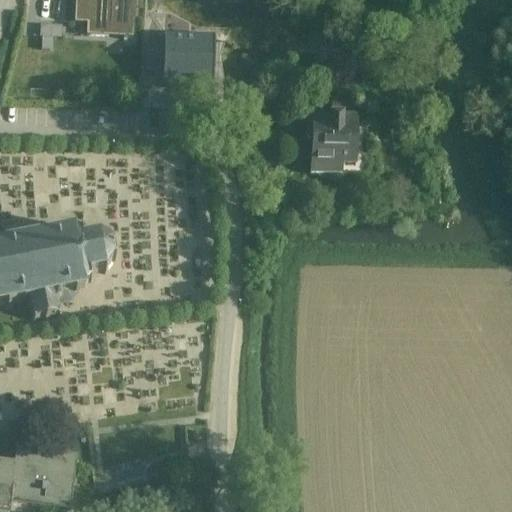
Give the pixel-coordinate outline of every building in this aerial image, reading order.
[(133,0),(74,0),(73,22),(90,23),(89,36),(130,39),(133,0)] [(355,103),(332,103),(331,117),(355,118),(355,103)] [(331,117),(318,117),(317,122),(311,122),(303,129),(303,139),(311,145),(310,176),(364,177),(365,159),(355,159),(356,118),(355,118),(331,117)] [(19,236),(16,237),(17,241),(0,243),(0,307),(6,306),(7,310),(11,309),(10,305),(29,301),(33,320),(31,323),(33,325),(35,322),(44,320),(44,322),(48,321),(48,319),(56,317),(60,320),(61,317),(58,315),(55,302),(59,301),(61,299),(61,295),(74,293),(75,296),(78,296),(78,292),(84,291),(84,288),(88,284),(90,285),(91,283),(89,282),(88,277),(102,274),(104,277),(107,274),(105,271),(111,262),(115,263),(116,260),(112,259),(110,249),(113,246),(111,243),(108,246),(99,240),(100,236),(96,235),(95,239),(82,241),(81,236),(82,234),(80,232),(79,234),(73,232),(73,230),(66,231),(65,227),(61,228),(62,232),(43,235),(42,232),(40,232),(35,227),(36,225),(33,224),(32,226),(24,228),(21,226),(19,228),(21,230),(19,236)] [(77,458),(16,450),(14,463),(0,461),(0,509),(10,511),(11,504),(67,511),(68,503),(71,503),(77,458)] [(198,458),(177,458),(178,479),(199,478),(198,458)]
